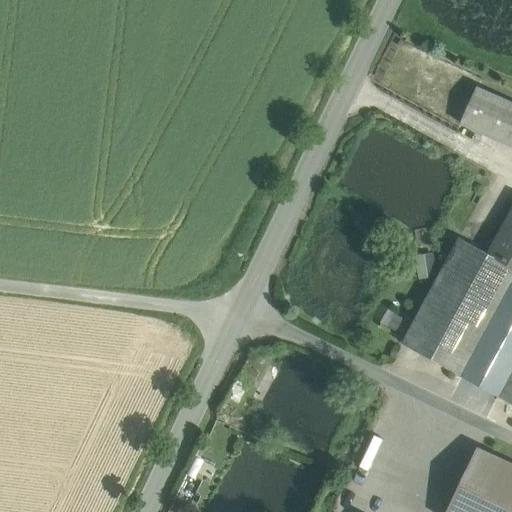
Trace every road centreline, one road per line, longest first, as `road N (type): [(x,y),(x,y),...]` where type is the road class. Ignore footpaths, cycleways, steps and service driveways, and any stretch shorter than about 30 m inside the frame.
road 1 (tertiary): [(391,0),(238,315)]
road 2 (unclassified): [(511,441),(238,315)]
road 3 (track): [(238,315),(0,284)]
road 4 (tertiary): [(238,315),(145,511)]
